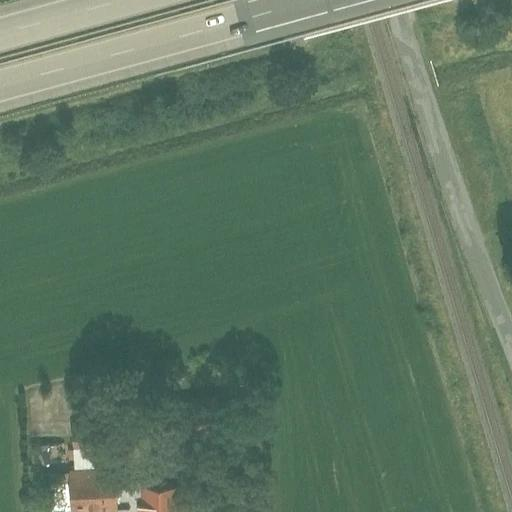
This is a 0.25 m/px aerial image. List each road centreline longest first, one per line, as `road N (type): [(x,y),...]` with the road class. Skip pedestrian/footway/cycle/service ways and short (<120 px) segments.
road 1 (unclassified): [(511,345),(444,165),(394,0)]
road 2 (motorway): [(0,85),(303,0)]
